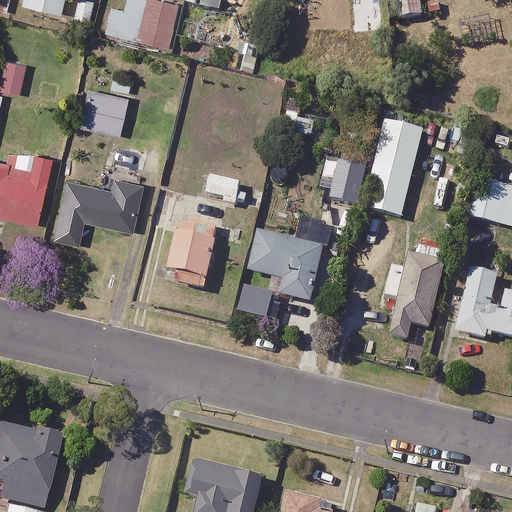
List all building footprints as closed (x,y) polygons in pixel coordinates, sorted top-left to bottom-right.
[(11,0),(0,0),(0,8),(9,11),(11,0)] [(63,0),(22,0),(22,2),(62,11),(63,0)] [(112,4),(105,29),(114,32),(112,40),(137,46),(139,39),(167,46),(178,3),(164,0),(125,0),(124,7),(112,4)] [(222,0),(191,0),(190,4),(220,11),(222,0)] [(385,30),(383,0),(351,0),(353,32),(385,30)] [(421,0),(396,0),(398,18),(422,16),(421,0)] [(267,6),(243,5),(240,42),(264,44),(267,6)] [(427,34),(410,33),(409,48),(427,49),(427,34)] [(289,65),(261,56),(257,69),(285,78),(289,65)] [(25,65),(5,60),(0,85),(0,87),(20,92),(25,65)] [(114,73),(109,84),(129,93),(134,82),(114,73)] [(128,95),(87,86),(78,123),(119,133),(128,95)] [(424,130),(385,120),(363,208),(402,218),(424,130)] [(51,155),(17,148),(14,161),(0,158),(0,212),(36,221),(51,155)] [(366,166),(346,162),(343,177),(363,181),(366,166)] [(242,182),(211,174),(206,194),(237,201),(242,182)] [(142,183),(109,175),(107,187),(65,177),(52,236),(78,242),(84,218),(132,229),(142,183)] [(510,186),(475,178),(466,217),(500,225),(510,186)] [(218,230),(178,221),(168,268),(178,271),(175,282),(205,288),(218,230)] [(324,247),(259,231),(249,271),(285,280),(281,295),(311,302),(324,247)] [(432,329),(446,263),(438,261),(440,250),(419,245),(417,256),(408,254),(405,268),(390,264),(384,294),(399,298),(390,335),(410,340),(413,325),(432,329)] [(498,275),(470,269),(457,332),(496,340),(497,334),(511,337),(511,292),(505,291),(502,308),(492,306),(498,275)] [(43,509),(61,437),(0,421),(0,480),(5,482),(1,498),(43,509)] [(254,511),(263,478),(195,461),(187,493),(200,496),(195,511),(254,511)] [(285,492),(285,495),(280,511),(337,511),(339,505),(285,492)]
